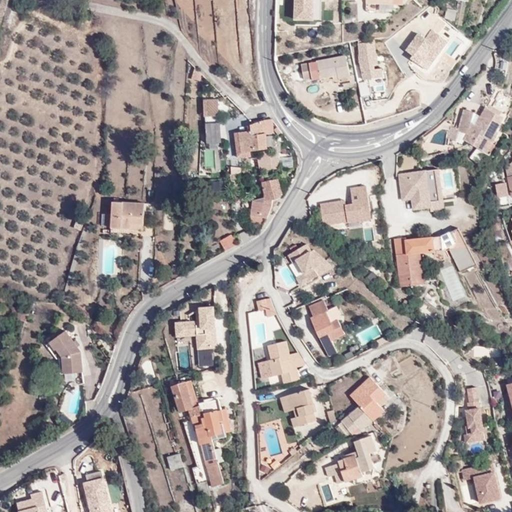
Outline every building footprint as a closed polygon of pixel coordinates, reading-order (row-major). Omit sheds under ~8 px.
[(293,0),(293,22),(325,22),(325,0),(293,0)] [(421,6),(414,0),(412,0),(398,14),(404,22),(421,6)] [(441,0),(439,12),(450,14),(454,3),(443,0),(441,0)] [(470,0),(456,0),(459,0),(457,15),(459,15),(457,25),(461,26),(463,15),(465,15),(467,2),(470,3),(470,0)] [(367,41),(358,43),(360,57),(357,58),(358,66),(377,64),(376,55),(373,56),(372,44),(367,44),(367,41)] [(438,47),(431,41),(421,51),(428,59),(438,47)] [(350,79),(350,77),(347,59),(323,63),(328,83),(350,79)] [(328,83),(323,63),(315,64),(320,84),(328,83)] [(313,82),(310,66),(301,68),(304,84),(313,82)] [(361,96),(371,94),(368,81),(358,83),(361,96)] [(223,122),(222,106),(213,107),(213,123),(223,122)] [(443,125),(441,130),(448,140),(449,140),(451,134),(458,135),(456,141),(467,145),(473,131),(487,138),(496,118),(476,108),(473,118),(466,115),(468,111),(457,108),(449,127),(443,125)] [(262,121),(265,132),(273,131),(271,119),(262,121)] [(262,121),(251,123),(251,129),(231,132),(236,159),(250,157),(249,151),(267,149),(265,132),(262,121)] [(205,124),(205,171),(220,170),(219,124),(205,124)] [(448,140),(441,130),(438,136),(449,141),(449,140),(448,140)] [(481,152),(487,138),(473,131),(467,145),(481,152)] [(473,153),(470,160),(479,164),(482,157),(473,153)] [(506,193),(507,199),(511,198),(511,161),(511,162),(502,170),(504,183),(506,193)] [(241,173),(240,166),(230,167),(231,175),(241,173)] [(455,193),(453,169),(399,173),(401,202),(412,201),(412,212),(444,209),(443,194),(455,193)] [(279,197),(282,193),(280,179),(261,182),(263,208),(258,216),(267,219),(274,207),(272,205),(279,197)] [(506,193),(504,183),(496,184),(498,195),(506,193)] [(156,191),(146,189),(146,201),(156,202),(156,191)] [(345,206),(321,210),(325,231),(350,227),(351,234),(363,232),(363,227),(371,226),(366,192),(351,194),(353,208),(346,210),(345,206)] [(111,234),(121,234),(121,229),(131,230),(131,225),(144,225),(146,203),(112,202),(111,234)] [(121,229),(121,234),(131,235),(144,235),(144,225),(131,225),(131,230),(121,229)] [(225,252),(237,243),(230,234),(219,242),(225,252)] [(459,234),(444,242),(404,246),(404,244),(395,245),(400,292),(424,289),(421,258),(449,256),(461,277),(476,270),(459,234)] [(308,250),(288,261),(293,268),(297,266),(308,287),(334,273),(334,272),(314,254),(311,256),(308,250)] [(283,284),(288,291),(299,283),(286,263),(272,273),(280,286),(283,284)] [(264,313),(265,316),(266,320),(267,320),(269,319),(273,318),(266,301),(254,305),(255,306),(251,307),(254,315),(264,313)] [(325,305),(310,312),(314,322),(312,323),(320,342),(329,338),(332,345),(345,339),(338,325),(342,323),(337,312),(329,315),(325,305)] [(356,334),(363,345),(383,334),(376,322),(356,334)] [(95,345),(90,336),(83,339),(86,348),(95,345)] [(79,359),(67,337),(43,346),(48,355),(53,354),(59,365),(58,380),(78,381),(79,359)] [(278,390),(295,386),(288,361),(285,362),(281,346),(262,351),(266,364),(261,365),(265,381),(275,378),(278,390)] [(343,397),(352,406),(353,409),(367,425),(379,414),(372,407),(382,397),(365,377),(343,397)] [(196,403),(191,381),(185,382),(191,405),(196,403)] [(204,476),(216,473),(213,461),(220,460),(218,449),(213,450),(211,438),(224,436),(223,431),(229,430),(224,409),(219,409),(216,399),(208,401),(206,385),(196,387),(200,403),(196,403),(191,405),(185,382),(171,386),(178,412),(187,410),(192,430),(196,430),(206,470),(203,471),(204,476)] [(479,441),(470,390),(460,391),(464,411),(459,411),(462,426),(459,426),(461,437),(457,437),(458,445),(479,441)] [(303,394),(275,403),(279,417),(288,415),(290,422),(286,424),(288,431),(309,425),(307,416),(310,415),(303,394)] [(358,433),(367,425),(353,409),(336,425),(347,436),(354,430),(358,433)] [(330,424),(327,415),(321,417),(325,428),(330,424)] [(332,467),(340,488),(358,482),(357,478),(370,474),(365,459),(372,456),(366,441),(350,447),(355,462),(351,464),(351,461),(332,467)] [(177,455),(164,457),(167,468),(179,466),(177,455)] [(473,508),(495,503),(486,465),(465,470),(467,481),(473,508)] [(112,511),(101,470),(85,474),(86,481),(82,483),(89,511),(112,511)] [(467,481),(465,470),(455,473),(458,483),(467,481)] [(218,484),(216,473),(204,476),(206,487),(218,484)] [(46,511),(48,511),(42,491),(29,493),(31,499),(16,503),(18,511),(46,511)]
